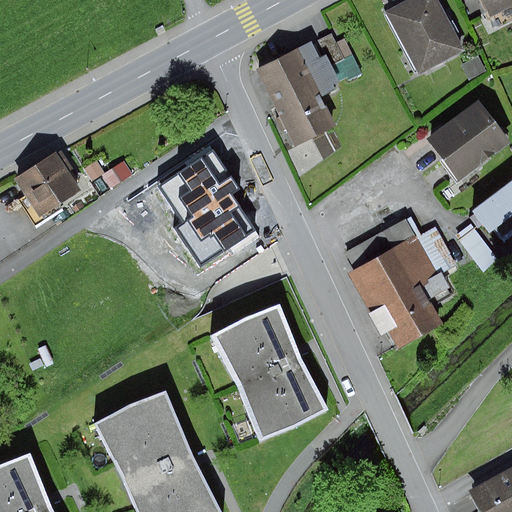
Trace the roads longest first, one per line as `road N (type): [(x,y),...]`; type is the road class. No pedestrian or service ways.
road 1 (residential): [(374,390),(211,40)]
road 2 (primary): [(211,40),(0,152)]
road 3 (unclassified): [(374,390),(300,464),(271,511)]
road 4 (residential): [(432,511),(374,390)]
